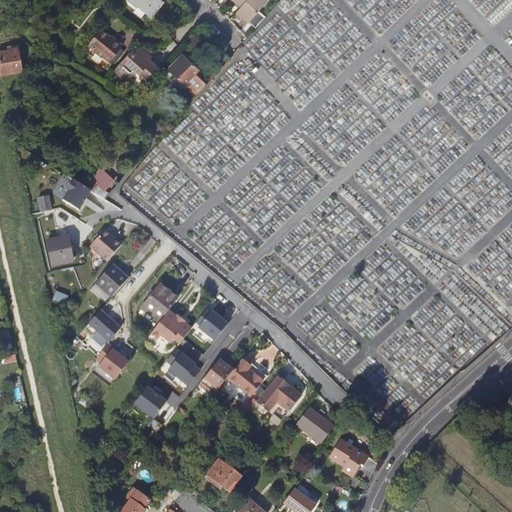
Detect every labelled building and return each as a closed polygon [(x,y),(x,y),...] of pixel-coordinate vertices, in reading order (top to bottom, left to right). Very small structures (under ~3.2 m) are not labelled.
[(130,0),(152,17),(163,3),(159,0),(130,0)] [(266,1),(265,0),(247,0),(241,7),(236,13),(248,22),(266,1)] [(100,30),(87,45),(109,62),(122,46),(116,41),(115,42),(100,30)] [(131,50),(113,71),(120,77),(124,73),(128,76),(132,71),(137,75),(137,79),(142,83),(156,68),(148,62),(141,55),(140,49),(140,48),(131,50)] [(0,52),(0,68),(1,75),(22,71),(18,49),(0,52)] [(151,58),(140,49),(141,55),(148,62),(151,58)] [(198,70),(187,60),(190,58),(185,53),(183,55),(182,55),(167,71),(163,75),(169,81),(172,77),(182,86),(194,98),(203,88),(192,77),(198,70)] [(219,69),(229,58),(223,53),(213,64),(219,69)] [(119,139),(110,152),(118,157),(127,144),(119,139)] [(107,188),(114,181),(101,169),(94,176),(98,180),(107,188)] [(79,211),(91,191),(86,188),(85,188),(73,180),(66,191),(68,192),(63,201),(79,211)] [(98,194),(99,195),(102,190),(90,181),(85,188),(86,188),(98,194)] [(41,212),(51,210),(48,197),(38,199),(41,212)] [(107,262),(123,244),(117,239),(116,240),(105,230),(90,247),(107,262)] [(53,266),(73,261),(71,254),(67,237),(47,241),(53,266)] [(111,297),(127,279),(111,265),(95,283),(111,297)] [(177,299),(159,285),(142,307),(153,315),(152,317),(159,323),(168,311),(177,299)] [(207,308),(194,325),(210,338),(224,321),(207,308)] [(88,324),(109,343),(120,329),(100,310),(88,324)] [(191,329),(168,311),(159,323),(153,330),(150,334),(156,339),(159,338),(161,336),(170,344),(174,339),(176,337),(182,341),(182,340),(191,329)] [(114,381),(128,363),(117,355),(119,353),(108,344),(95,360),(100,364),(98,368),(114,381)] [(166,362),(171,366),(180,354),(175,350),(166,362)] [(135,377),(145,361),(135,354),(125,371),(135,377)] [(171,366),(168,370),(188,386),(201,370),(195,366),(196,365),(180,354),(171,366)] [(243,359),(242,359),(235,367),(230,373),(227,378),(251,397),(263,381),(263,378),(256,373),(253,373),(248,369),(251,365),(244,358),(243,359)] [(203,380),(201,383),(214,394),(227,378),(230,373),(217,363),(203,380)] [(301,395),(277,376),(256,401),(269,411),(277,402),(289,411),(301,395)] [(147,387),(134,404),(154,419),(166,402),(147,387)] [(296,425),(322,445),(334,427),(309,407),(296,425)] [(343,469),(353,475),(359,463),(363,465),(364,465),(369,455),(341,438),(330,457),(345,465),(343,469)] [(205,478),(214,485),(216,482),(223,487),(229,492),(241,476),(218,460),(205,478)] [(356,476),(363,465),(359,463),(353,475),(356,476)] [(121,511),(143,511),(144,511),(142,510),(149,501),(132,490),(126,498),(130,501),(121,511)] [(288,498),(282,505),(290,511),(311,511),(315,508),(293,491),(288,498)] [(238,511),(264,511),(249,499),(238,511)]
